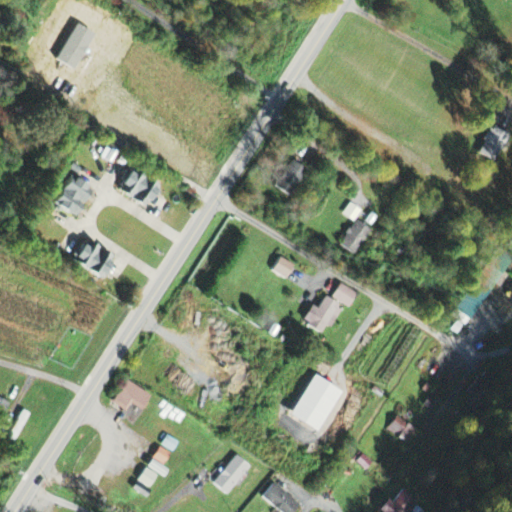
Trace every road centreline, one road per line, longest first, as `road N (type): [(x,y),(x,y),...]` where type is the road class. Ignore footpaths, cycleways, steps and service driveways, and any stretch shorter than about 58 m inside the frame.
road 1 (tertiary): [(13,511),(343,0)]
road 2 (residential): [(215,199),(462,347)]
